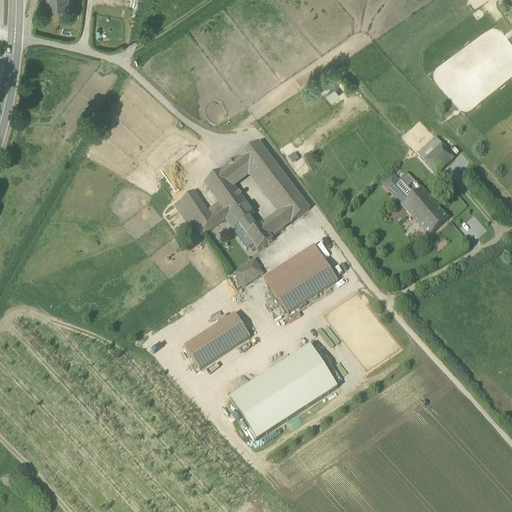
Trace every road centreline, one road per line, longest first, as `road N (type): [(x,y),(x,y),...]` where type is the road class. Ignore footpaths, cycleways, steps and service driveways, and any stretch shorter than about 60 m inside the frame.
road 1 (unclassified): [(511,230),(385,302),(257,137),(199,136),(117,60),(14,36)]
road 2 (track): [(385,302),(511,441)]
